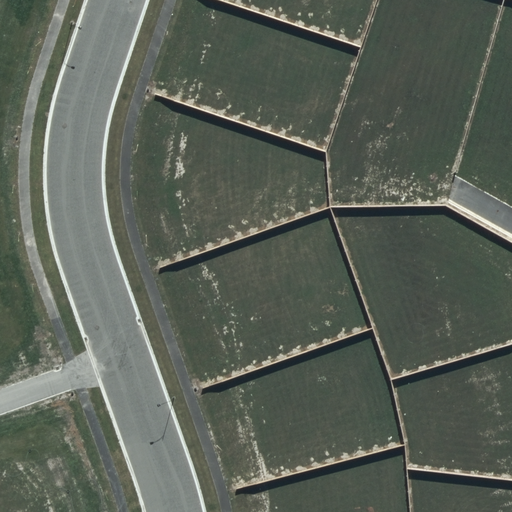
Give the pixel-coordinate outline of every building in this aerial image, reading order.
[(440,140),(470,27),(423,15),(412,55),(361,41),(329,160),(332,181),(381,176),(378,149),(384,125),(440,140)] [(298,47),(212,19),(201,55),(186,50),(172,93),(291,132),(304,92),(285,86),(298,47)] [(458,278),(448,240),(416,249),(418,258),(389,266),(386,257),(357,265),(384,357),(483,328),(470,282),(442,290),(440,283),(458,278)] [(55,443),(79,343),(32,330),(6,431),(55,443)] [(324,362),(241,384),(249,415),(267,410),(271,425),(235,435),(245,474),(378,438),(367,397),(335,405),(324,362)] [(511,394),(446,389),(444,417),(420,415),(416,458),(511,466),(511,394)]
